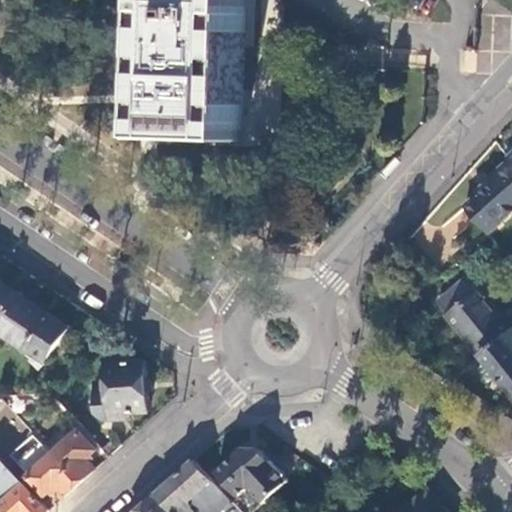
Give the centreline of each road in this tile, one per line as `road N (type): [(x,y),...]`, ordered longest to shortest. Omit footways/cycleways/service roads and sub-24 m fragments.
road 1 (tertiary): [(254,319),(0,137)]
road 2 (tertiary): [(471,126),(302,313)]
road 3 (tertiary): [(488,494),(416,428),(306,359)]
road 4 (residential): [(259,363),(92,511)]
road 5 (unclassified): [(331,0),(375,27),(437,34),(450,43),(449,99),(471,126)]
